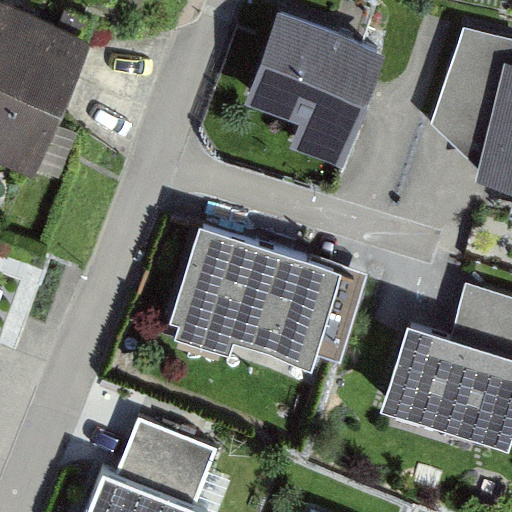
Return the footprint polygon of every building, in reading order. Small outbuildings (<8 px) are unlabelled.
[(90,34),(2,0),(0,0),(0,158),(55,180),(77,123),(57,116),(90,34)] [(419,66),(293,23),(262,114),(387,157),(419,66)] [(511,57),(505,55),(474,179),(511,188),(511,57)] [(377,296),(211,243),(184,329),(350,381),(377,296)] [(511,362),(424,337),(397,427),(511,460),(511,362)] [(121,472),(106,466),(88,511),(208,511),(210,508),(193,501),(217,438),(144,411),(121,472)]
